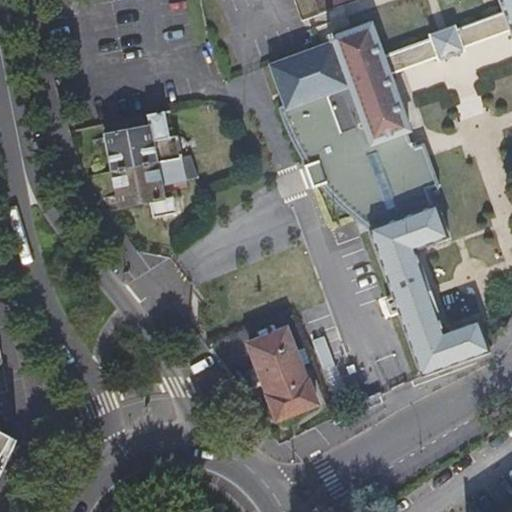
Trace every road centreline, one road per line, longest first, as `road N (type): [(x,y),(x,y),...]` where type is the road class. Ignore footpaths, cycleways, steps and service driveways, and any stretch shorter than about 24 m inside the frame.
road 1 (secondary): [(209,452),(139,323),(48,202),(2,97)]
road 2 (secondary): [(2,97),(29,270),(120,458)]
road 3 (residential): [(276,505),(511,368)]
